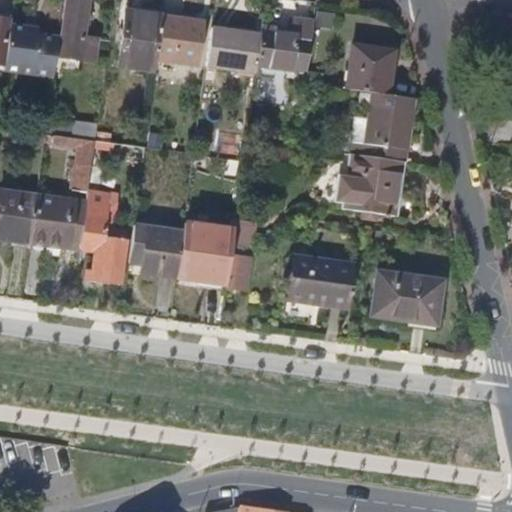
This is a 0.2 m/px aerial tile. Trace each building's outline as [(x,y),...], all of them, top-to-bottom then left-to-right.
[(95,44),(98,23),(85,21),(87,0),(65,0),(60,40),(95,44)] [(156,61),(162,17),(126,12),(118,70),(155,75),(156,61)] [(195,67),(202,22),(162,17),(156,61),(195,67)] [(9,28),(9,22),(0,20),(0,65),(3,66),(9,28)] [(306,74),(313,22),(296,20),(295,29),(293,29),(292,36),(258,31),(258,34),(254,67),(306,74)] [(52,78),(58,40),(37,37),(37,31),(9,28),(3,66),(3,71),(52,78)] [(254,67),(258,34),(211,29),(206,67),(253,74),(254,67)] [(385,94),(390,52),(348,47),(342,88),(370,92),(385,94)] [(404,149),(410,106),(388,103),(390,95),(385,94),(370,92),(361,156),(399,161),(400,148),(404,149)] [(59,136),(61,125),(47,123),(45,134),(54,135),(59,136)] [(95,141),(97,126),(74,123),(74,127),(61,125),(59,136),(77,138),(95,141)] [(76,147),(77,138),(59,136),(54,135),(53,144),(76,147)] [(102,181),(106,154),(143,159),(145,148),(95,141),(90,180),(99,181),(102,181)] [(293,168),(295,153),(244,145),(242,161),(244,162),(253,163),(293,168)] [(395,216),(403,161),(399,161),(361,156),(351,154),(343,208),(395,216)] [(251,181),(253,163),(244,162),(241,180),(251,181)] [(97,196),(99,181),(90,180),(88,194),(97,196)] [(0,230),(32,235),(36,203),(38,189),(1,184),(0,192),(0,230)] [(108,214),(110,198),(97,196),(88,194),(86,210),(82,242),(81,249),(101,252),(101,257),(97,256),(95,272),(89,270),(87,281),(99,283),(100,278),(120,281),(126,242),(104,239),(108,214)] [(63,240),(68,207),(36,203),(32,235),(32,236),(63,240)] [(82,242),(86,210),(68,207),(63,240),(82,242)] [(126,242),(127,232),(115,230),(117,216),(108,214),(104,239),(126,242)] [(227,285),(235,228),(185,222),(184,233),(178,279),(227,285)] [(178,279),(184,233),(134,227),(130,260),(143,262),(143,267),(142,274),(178,279)] [(346,308),(351,268),(295,260),(289,300),(346,308)] [(437,325),(442,281),(379,272),(372,315),(437,325)] [(241,310),(244,285),(229,283),(226,308),(241,310)]
